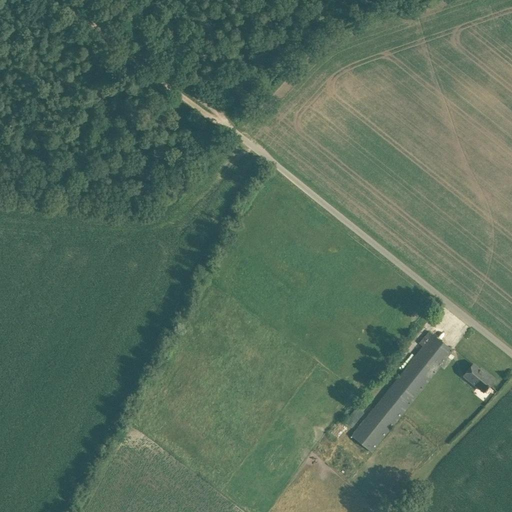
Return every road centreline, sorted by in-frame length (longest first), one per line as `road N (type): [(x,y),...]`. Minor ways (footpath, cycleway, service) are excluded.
road 1 (track): [(445,298),(217,119)]
road 2 (track): [(61,0),(217,119)]
road 3 (track): [(217,119),(308,16),(347,0)]
